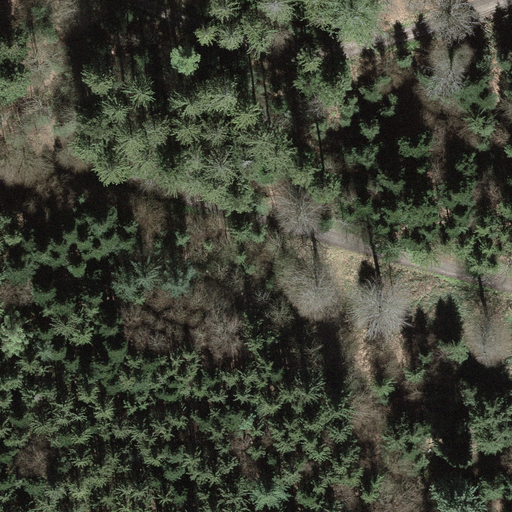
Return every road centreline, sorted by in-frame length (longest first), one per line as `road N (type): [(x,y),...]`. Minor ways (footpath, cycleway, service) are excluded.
road 1 (track): [(0,171),(33,164),(106,180),(511,285)]
road 2 (track): [(143,0),(283,54),(322,52),(494,0)]
